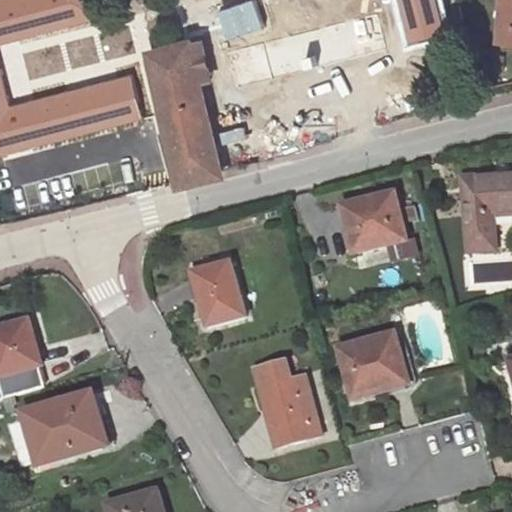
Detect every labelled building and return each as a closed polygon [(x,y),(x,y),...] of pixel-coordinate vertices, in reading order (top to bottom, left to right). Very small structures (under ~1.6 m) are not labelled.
[(290,0),(272,3),(278,48),(323,41),(317,0),(290,0)] [(511,0),(501,0),(498,43),(511,44),(511,0)] [(211,79),(202,42),(190,44),(199,82),(211,79)] [(184,179),(220,171),(199,82),(190,44),(154,53),(184,179)] [(417,63),(332,87),(344,130),(429,106),(417,63)] [(71,91),(74,102),(90,99),(87,87),(71,91)] [(74,102),(2,119),(12,163),(123,137),(113,93),(90,99),(74,102)] [(511,215),(511,176),(466,179),(471,252),(496,251),(495,216),(511,215)] [(407,240),(397,197),(346,209),(356,253),(407,240)] [(246,316),(232,264),(198,273),(205,297),(201,298),(210,326),(246,316)] [(10,398),(45,388),(40,369),(43,368),(31,323),(0,331),(0,384),(4,400),(10,398)] [(409,383),(396,335),(342,349),(355,398),(409,383)] [(277,431),(281,446),(323,435),(306,378),(293,382),(287,362),(258,371),(263,389),(268,388),(276,413),(268,415),(272,433),(277,431)] [(260,390),(268,415),(276,413),(268,388),(263,389),(260,390)] [(93,416),(101,414),(95,395),(26,414),(40,467),(102,449),(93,416)] [(13,407),(10,398),(4,400),(7,409),(13,407)] [(105,413),(101,414),(93,416),(102,449),(114,447),(105,413)] [(276,448),(281,446),(277,431),(272,433),(276,448)] [(164,511),(159,493),(110,506),(111,511),(164,511)]
